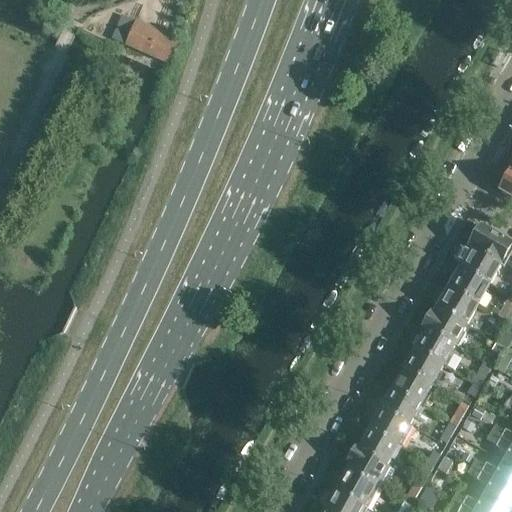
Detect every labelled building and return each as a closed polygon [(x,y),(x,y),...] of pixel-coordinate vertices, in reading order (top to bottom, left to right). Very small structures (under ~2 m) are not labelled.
[(171,66),(182,42),(181,42),(136,22),(123,16),(112,40),(126,46),(171,66)] [(511,171),(500,191),(511,198),(511,171)] [(511,245),(481,228),(476,237),(474,237),(470,245),(471,246),(470,248),(503,266),(509,255),(511,256),(511,245)] [(469,257),(466,255),(459,268),(491,286),(499,274),(503,266),(470,248),(473,250),(469,257)] [(462,270),(458,276),(455,274),(447,287),(480,306),(491,286),(459,268),(458,268),(462,270)] [(447,297),(443,295),(435,308),(468,327),(480,306),(447,287),(447,288),(450,290),(447,297)] [(508,312),(511,307),(504,302),(501,307),(508,312)] [(432,314),(424,328),(457,347),(468,327),(435,308),(439,310),(435,316),(432,314)] [(417,349),(416,350),(446,367),(457,347),(424,328),(427,330),(422,338),(420,337),(414,347),(417,349)] [(496,343),(508,349),(511,341),(511,336),(502,331),(496,343)] [(503,358),(508,349),(496,343),(491,351),(503,358)] [(405,369),(405,370),(434,387),(446,367),(416,350),(411,359),(408,358),(403,368),(405,369)] [(511,356),(506,353),(496,370),(504,375),(511,361),(511,356)] [(397,378),(391,388),(394,389),(393,391),(422,408),(434,387),(405,370),(400,379),(397,378)] [(473,382),(480,386),(487,375),(480,371),(473,382)] [(474,397),(480,386),(473,382),(467,393),(474,397)] [(500,394),(509,399),(511,393),(503,388),(500,394)] [(390,391),(384,401),(387,403),(382,411),(411,427),(422,408),(393,391),(392,392),(390,391)] [(449,423),(457,427),(468,407),(461,403),(449,423)] [(485,408),(477,403),(472,411),(481,416),(485,408)] [(373,421),(376,422),(371,431),(400,447),(411,427),(382,411),(380,409),(373,421)] [(472,434),(477,425),(468,420),(463,428),(472,434)] [(451,438),(457,427),(449,423),(443,433),(451,438)] [(511,434),(506,432),(506,433),(495,427),(491,434),(501,440),(511,446),(511,434)] [(368,431),(362,441),(365,442),(360,450),(389,467),(400,447),(371,431),(370,432),(368,431)] [(497,448),(508,454),(503,463),(511,468),(511,446),(501,440),(491,434),(487,440),(497,447),(497,448)] [(352,464),(348,471),(378,488),(387,493),(398,473),(389,468),(389,467),(357,449),(350,463),(352,464)] [(426,462),(433,466),(439,455),(432,451),(426,462)] [(463,462),(470,466),(474,459),(467,455),(463,462)] [(445,475),(452,463),(445,459),(438,471),(445,475)] [(511,468),(503,463),(498,471),(487,465),(486,466),(476,460),(472,467),(482,474),(511,490),(511,468)] [(420,473),(427,477),(433,466),(426,462),(420,473)] [(477,482),(488,488),(483,497),(510,511),(511,508),(511,490),(482,474),(472,467),(468,474),(478,480),(477,482)] [(342,483),(337,492),(366,508),(378,488),(348,471),(348,473),(345,471),(339,481),(342,483)] [(404,502),(411,506),(422,487),(415,483),(404,502)] [(331,503),(325,511),(364,511),(366,508),(337,492),(336,493),(334,492),(328,502),(331,503)] [(432,497),(425,493),(421,500),(428,505),(432,497)] [(470,511),(510,511),(483,497),(479,505),(468,498),(467,499),(457,494),(452,501),(463,507),(470,511)] [(470,511),(463,507),(452,501),(448,508),(455,511),(470,511)] [(407,511),(411,506),(404,502),(398,511),(407,511)]
